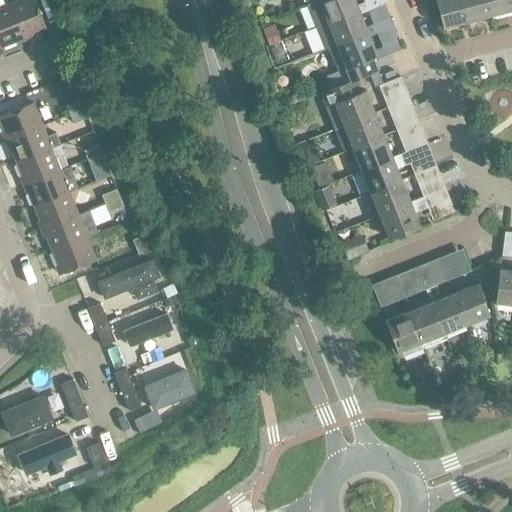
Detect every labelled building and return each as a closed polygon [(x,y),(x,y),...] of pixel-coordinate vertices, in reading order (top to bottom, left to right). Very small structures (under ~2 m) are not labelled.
[(34,0),(17,0),(9,3),(23,39),(46,29),(34,0)] [(308,4),(316,26),(358,9),(360,13),(384,3),(382,0),(367,0),(356,5),(354,0),(316,0),(310,3),(308,4)] [(467,21),(461,0),(435,0),(443,27),(467,21)] [(486,0),(461,0),(467,21),(490,15),(486,0)] [(511,3),(511,0),(486,0),(490,15),(511,8),(511,3)] [(9,3),(0,7),(0,45),(1,47),(23,39),(9,3)] [(328,47),(329,47),(367,32),(369,35),(393,25),(390,17),(365,27),(360,13),(358,9),(316,26),(325,48),(328,47)] [(338,70),(343,84),(354,79),(377,70),(372,57),(376,55),(377,58),(402,48),(398,39),(374,49),(369,35),(367,32),(329,47),(338,70)] [(400,76),(378,85),(383,96),(405,87),(400,76)] [(335,129),(375,114),(365,90),(359,92),(354,79),(343,84),(331,88),(337,101),(326,105),(335,129)] [(387,107),(391,118),(414,109),(409,98),(387,107)] [(67,106),(70,115),(85,109),(82,100),(67,106)] [(0,115),(0,121),(7,139),(42,125),(33,103),(0,115)] [(85,109),(70,115),(74,123),(89,117),(85,109)] [(344,151),(352,147),(383,135),(375,114),(335,129),(344,151)] [(396,129),(400,140),(423,132),(418,120),(396,129)] [(7,139),(12,152),(16,162),(51,148),(51,147),(60,143),(56,134),(47,137),(42,125),(7,139)] [(305,140),(306,133),(301,129),(295,130),(293,138),(297,142),(305,140)] [(352,147),(361,169),(392,157),(383,135),(352,147)] [(361,169),(370,191),(401,179),(396,168),(431,154),(427,143),(392,157),(361,169)] [(25,184),(60,170),(55,157),(65,153),(61,144),(51,148),(16,162),(17,164),(14,167),(18,176),(22,176),(25,184)] [(84,150),(88,159),(103,153),(100,144),(84,150)] [(103,153),(88,159),(91,168),(107,162),(103,153)] [(319,187),(334,181),(326,161),(311,167),(319,187)] [(414,174),(418,185),(440,176),(436,165),(414,174)] [(64,180),(60,170),(25,184),(29,192),(25,195),(29,205),(33,205),(34,206),(69,192),(79,188),(74,176),(64,180)] [(370,191),(379,214),(410,201),(401,179),(370,191)] [(410,201),(379,214),(388,238),(419,225),(414,213),(449,199),(445,187),(410,201)] [(103,194),(107,203),(121,197),(117,188),(103,194)] [(34,206),(43,228),(78,215),(69,192),(34,206)] [(121,197),(107,203),(110,211),(124,206),(121,197)] [(43,228),(52,251),(87,237),(78,215),(43,228)] [(511,232),(504,231),(501,255),(511,256),(511,232)] [(133,240),(139,255),(148,251),(142,236),(133,240)] [(87,237),(52,251),(61,274),(96,260),(87,237)] [(438,258),(447,280),(458,275),(449,253),(438,258)] [(138,298),(158,289),(154,278),(161,276),(153,257),(97,280),(104,299),(133,287),(138,298)] [(436,284),(427,262),(416,267),(425,289),(436,284)] [(495,302),(511,304),(511,270),(499,269),(495,302)] [(393,276),(402,298),(414,293),(405,271),(393,276)] [(371,285),(380,307),(391,302),(382,280),(371,285)] [(476,283),(453,293),(465,324),(467,323),(469,324),(471,325),(474,326),(477,326),(482,324),(485,322),(486,320),(487,318),(488,316),(489,314),(476,283)] [(453,293),(430,302),(443,333),(465,324),(453,293)] [(430,302),(408,311),(420,342),(443,333),(430,302)] [(422,347),(420,342),(408,311),(385,320),(397,351),(401,349),(403,354),(422,347)] [(167,312),(123,329),(130,346),(174,328),(167,312)] [(154,409),(196,392),(187,368),(144,385),(154,409)] [(436,385),(435,383),(434,378),(427,380),(428,386),(429,387),(436,385)] [(43,394),(0,412),(10,435),(53,418),(43,394)] [(80,462),(71,440),(19,461),(28,483),(50,474),(52,480),(61,476),(59,471),(80,462)]
